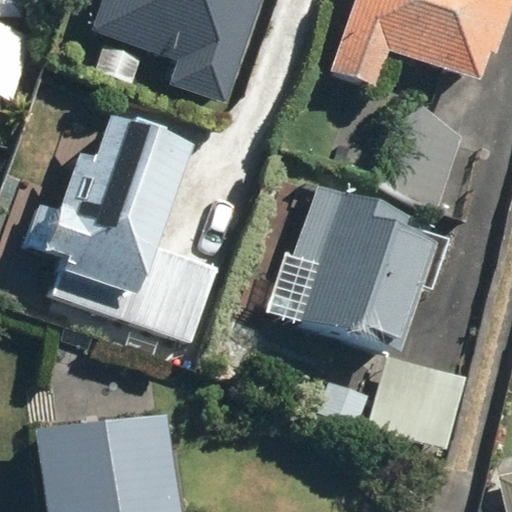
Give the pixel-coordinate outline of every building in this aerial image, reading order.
[(107,0),(96,32),(177,60),(168,85),(227,106),(263,0),(107,0)] [(353,0),(329,75),(373,89),(384,53),(484,85),(511,0),(353,0)] [(0,114),(28,38),(0,27),(0,114)] [(461,136),(432,109),(403,99),(372,190),(436,212),(461,136)] [(52,292),(191,342),(231,231),(173,210),(198,142),(112,111),(97,154),(81,148),(60,206),(43,200),(27,247),(63,260),(52,292)] [(314,261),(298,310),(403,346),(443,226),(313,183),(290,253),(314,261)] [(466,375),(386,355),(377,394),(326,381),(317,419),(448,451),(466,375)] [(45,511),(184,511),(171,409),(34,426),(45,511)] [(504,511),(511,511),(511,475),(498,479),(504,511)]
